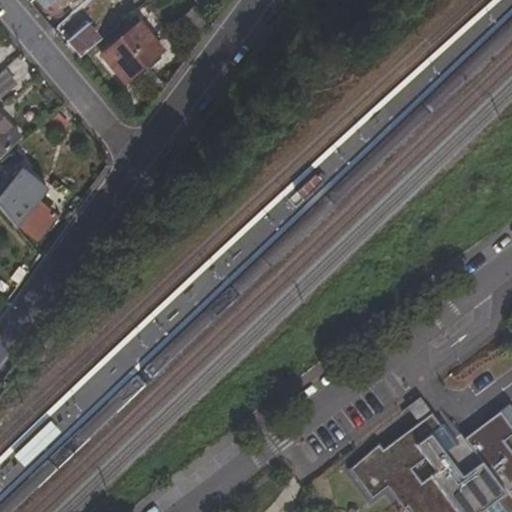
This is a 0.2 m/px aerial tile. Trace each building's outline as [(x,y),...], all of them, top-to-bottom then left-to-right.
[(180,21),(199,44),(211,28),(194,9),(180,21)] [(124,85),(164,51),(139,22),(100,57),(124,85)] [(86,28),(68,44),(80,59),(98,43),(86,28)] [(0,97),(15,84),(3,70),(0,72),(0,97)] [(52,140),(73,123),(61,109),(41,128),(52,140)] [(0,161),(22,142),(0,117),(0,161)] [(4,190),(14,204),(5,216),(36,240),(55,214),(39,202),(48,189),(20,168),(4,190)] [(4,190),(0,194),(0,206),(5,216),(14,204),(4,190)] [(426,431),(437,423),(437,422),(424,404),(411,413),(422,428),(423,426),(426,431)] [(511,511),(511,455),(506,447),(511,442),(511,412),(510,410),(489,426),(492,431),(469,449),(465,444),(457,434),(452,438),(446,430),(444,431),(437,423),(426,431),(423,426),(422,428),(387,454),(382,449),(353,474),(375,503),(390,492),(404,511),(408,511),(410,511),(411,511),(511,511)] [(492,431),(489,426),(465,444),(469,449),(492,431)]
